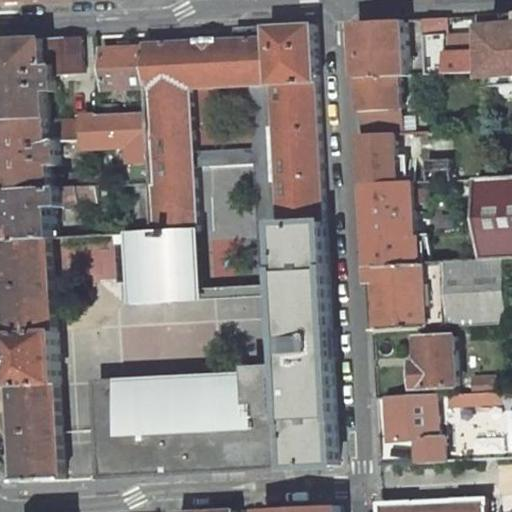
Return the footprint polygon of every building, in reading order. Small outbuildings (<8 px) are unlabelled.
[(494,72),(494,78),(498,78),(505,176),(511,175),(511,12),(493,13),(494,51),(494,72)] [(412,76),(408,18),(359,20),(362,76),(402,75),(402,76),(412,76)] [(155,230),(193,228),(202,227),(199,168),(261,165),(265,224),(281,223),(328,220),(320,80),(322,80),(319,23),(272,26),(272,37),(147,43),(147,48),(150,87),(155,182),(153,182),(155,221),(155,230)] [(59,92),(59,76),(85,74),(84,36),(0,41),(0,96),(1,121),(53,118),(51,93),(59,92)] [(147,48),(106,50),(108,90),(150,87),(147,48)] [(494,51),(451,52),(451,65),(450,74),(494,72),(494,51)] [(362,76),(365,134),(398,133),(397,109),(403,109),(405,108),(402,76),(402,75),(362,76)] [(415,132),(414,114),(403,115),(403,109),(397,109),(398,133),(400,133),(410,132),(415,132)] [(55,166),(61,165),(61,139),(54,139),(53,121),(53,118),(1,121),(5,191),(56,188),(55,166)] [(54,139),(61,139),(86,138),(86,119),(53,121),(54,139)] [(417,143),(433,143),(432,131),(415,132),(410,132),(410,139),(417,143)] [(403,181),(400,133),(398,133),(365,134),(368,183),(403,181)] [(455,157),(429,158),(429,167),(417,168),(418,181),(456,179),(456,168),(455,157)] [(473,168),(456,168),(456,179),(473,178),(473,168)] [(101,171),(90,172),(90,186),(95,186),(102,185),(101,171)] [(90,186),(90,172),(69,173),(69,187),(79,187),(90,186)] [(511,175),(505,176),(481,177),(486,257),(486,259),(506,257),(511,257),(511,175)] [(421,261),(416,181),(403,181),(368,183),(372,263),(421,261)] [(80,202),(95,201),(95,186),(90,186),(79,187),(80,202)] [(59,238),(57,206),(66,206),(65,187),(56,188),(5,191),(8,239),(54,238),(59,238)] [(65,187),(66,206),(80,205),(80,202),(79,187),(69,187),(65,187)] [(100,215),(90,216),(91,234),(102,233),(101,224),(100,215)] [(341,465),(328,220),(281,223),(265,224),(276,382),(258,380),(257,382),(215,384),(217,415),(149,418),(149,410),(126,411),(126,424),(115,425),(116,466),(152,464),(152,474),(341,465)] [(155,221),(101,224),(102,233),(133,231),(143,231),(155,230),(155,221)] [(197,289),(147,292),(143,231),(133,231),(138,302),(207,299),(202,227),(193,228),(197,289)] [(143,231),(147,292),(197,289),(193,228),(155,230),(143,231)] [(22,480),(67,477),(62,383),(64,383),(62,331),(59,331),(54,238),(8,239),(10,243),(15,333),(12,333),(15,384),(17,384),(22,480)] [(486,257),(421,261),(372,263),(373,278),(384,277),(387,329),(511,323),(506,257),(486,259),(486,257)] [(463,383),(460,335),(425,337),(426,362),(419,363),(421,385),(463,383)] [(498,376),(477,378),(479,392),(499,391),(498,376)] [(149,418),(217,415),(215,384),(215,378),(104,383),(109,476),(152,474),(152,464),(116,466),(115,425),(126,424),(126,411),(149,410),(149,418)] [(452,403),(477,401),(504,400),(504,391),(499,391),(479,392),(452,393),(452,403)] [(393,439),(421,437),(423,461),(452,459),(451,435),(444,436),(440,394),(391,397),(393,439)] [(511,511),(511,462),(499,463),(502,498),(502,511),(493,511),(493,498),(385,503),(385,511),(511,511)] [(502,511),(502,498),(493,498),(493,511),(502,511)] [(296,506),(295,511),(344,511),(344,503),(296,506)]
